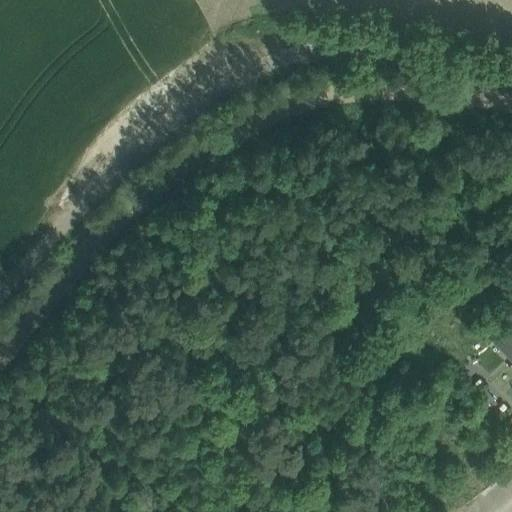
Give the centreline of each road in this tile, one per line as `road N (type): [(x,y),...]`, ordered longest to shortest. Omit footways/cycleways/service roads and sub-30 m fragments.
road 1 (unknown): [(0,362),(126,220),(240,129),(340,91),(511,107)]
road 2 (unclassified): [(511,71),(346,40),(177,108),(0,285)]
